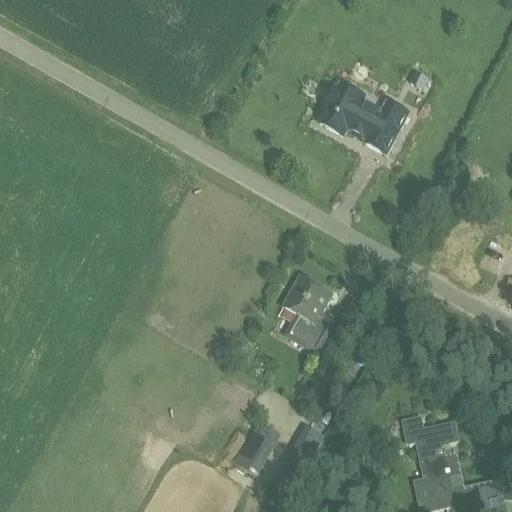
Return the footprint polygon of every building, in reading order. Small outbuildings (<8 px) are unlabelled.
[(416,76),(411,86),(421,92),(427,81),(416,76)] [(366,146),(387,158),(410,117),(388,105),(383,115),(364,104),(366,100),(341,86),(339,91),(337,90),(326,111),(327,112),(320,126),(345,139),(348,132),(368,143),(366,146)] [(286,339),(317,357),(334,328),(320,320),(333,297),(301,279),(284,309),(299,317),(286,339)] [(502,511),(501,504),(501,485),(466,492),(458,456),(453,457),(450,447),(460,445),(456,425),(425,432),(422,419),(403,424),(408,449),(416,447),(424,482),(416,484),(422,511),(446,511),(456,510),(456,511),(502,511)] [(272,491),(290,501),(326,440),(309,430),(272,491)] [(235,466),(256,479),(274,450),(252,437),(235,466)] [(501,481),(511,481),(511,455),(501,455),(501,481)] [(324,477),(349,497),(363,478),(338,459),(324,477)]
